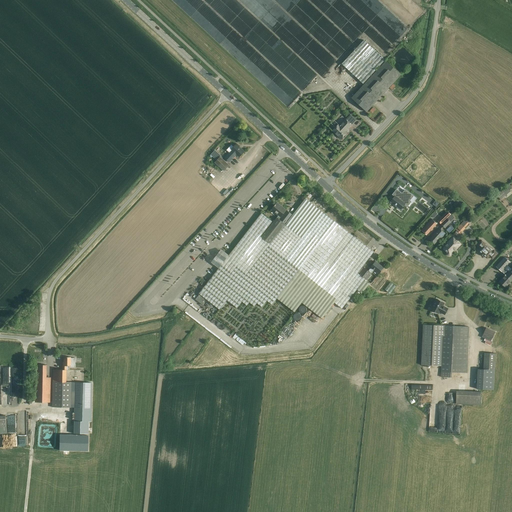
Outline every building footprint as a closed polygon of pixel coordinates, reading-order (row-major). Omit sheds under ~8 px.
[(342,63),(342,64),(364,84),(356,92),(355,93),(353,96),(351,97),(351,98),(356,102),(363,108),(367,112),(401,75),(397,71),(386,61),(384,59),(382,57),(364,40),(358,46),(357,47),(342,63)] [(353,88),(347,94),(350,98),(351,97),(353,96),(355,93),(356,92),(353,88)] [(336,127),(332,131),(341,139),(347,132),(346,131),(347,129),(348,129),(351,125),(354,122),(356,120),(350,114),(346,120),(340,126),(339,124),(336,127)] [(227,150),(229,153),(224,158),(229,162),(236,155),(239,157),(244,152),(236,144),(234,147),(232,145),(227,150)] [(215,151),(211,155),(217,160),(215,162),(224,172),(230,165),(220,156),(217,154),(215,151)] [(507,187),(497,195),(501,200),(506,195),(511,191),(507,187)] [(402,193),(397,189),(393,195),(395,196),(391,202),(394,205),(395,204),(396,205),(396,206),(401,209),(405,204),(408,206),(415,197),(405,189),(402,193)] [(294,212),(292,215),(286,224),(277,217),(273,222),(262,213),(229,255),(224,251),(214,264),(219,268),(199,293),(219,309),(227,300),(237,308),(242,301),(247,305),(249,302),(254,306),(257,303),(262,307),(267,301),(272,304),(277,298),(284,304),(294,312),(302,303),(322,319),(335,303),(342,309),(357,289),(363,293),(368,286),(370,284),(365,280),(365,279),(366,280),(371,274),(371,273),(368,271),(362,267),(374,252),(305,198),(294,213),(294,212)] [(277,203),(271,210),(279,215),(277,217),(286,224),(292,215),(277,203)] [(437,221),(441,225),(451,215),(447,211),(441,216),(442,216),(437,221)] [(451,215),(441,225),(444,228),(450,222),(451,222),(455,219),(451,215)] [(460,234),(466,228),(465,228),(469,223),(467,221),(469,218),(468,217),(455,230),(460,234)] [(431,219),(425,226),(421,230),(427,235),(436,224),(431,219)] [(440,239),(445,234),(440,229),(430,239),(434,243),(440,238),(440,239)] [(453,237),(450,239),(447,243),(448,243),(443,249),(447,253),(447,254),(448,255),(450,255),(451,254),(451,253),(455,248),(456,249),(461,245),(453,237)] [(478,244),(478,245),(478,246),(479,246),(479,247),(480,247),(481,248),(478,250),(487,258),(489,256),(492,259),(497,253),(494,250),(492,252),(484,245),(485,244),(482,241),(480,243),(479,243),(478,244)] [(505,257),(500,263),(496,266),(505,274),(505,275),(499,282),(505,287),(511,279),(511,274),(505,268),(511,263),(505,257)] [(376,261),(368,271),(371,273),(374,270),(379,274),(383,268),(376,261)] [(195,277),(184,289),(187,292),(198,280),(195,277)] [(385,290),(390,294),(396,286),(391,282),(390,282),(385,290)] [(196,299),(203,305),(204,306),(206,304),(204,302),(203,302),(205,299),(199,295),(196,299)] [(444,308),(442,306),(443,306),(444,303),(437,299),(431,310),(439,314),(439,312),(445,315),(448,309),(445,307),(444,308)] [(469,327),(443,325),(423,324),(421,365),(437,366),(439,336),(443,336),(441,377),(451,377),(452,372),(466,373),(469,327)] [(486,328),(483,334),(482,337),(485,339),(484,340),(486,341),(485,343),(490,345),(492,341),(491,341),(495,332),(486,328)] [(477,369),(476,389),(484,389),(494,390),(495,370),(496,354),(484,353),(483,369),(477,369)] [(53,378),(52,407),(70,408),(71,382),(66,382),(66,370),(68,370),(68,368),(75,368),(75,363),(75,358),(70,358),(70,357),(63,357),(63,362),(62,370),(54,370),(53,369),(53,374),(53,378)] [(36,365),(36,370),(35,402),(50,402),(50,378),(46,377),(46,365),(36,365)] [(74,415),(73,434),(88,434),(89,422),(91,422),(92,383),(78,382),(75,382),(74,408),(74,415)] [(456,404),(480,405),(481,392),(457,391),(456,404)] [(461,434),(461,416),(452,416),(453,406),(448,406),(448,422),(453,422),(453,434),(461,434)] [(60,435),(60,450),(89,451),(89,435),(60,435)]
